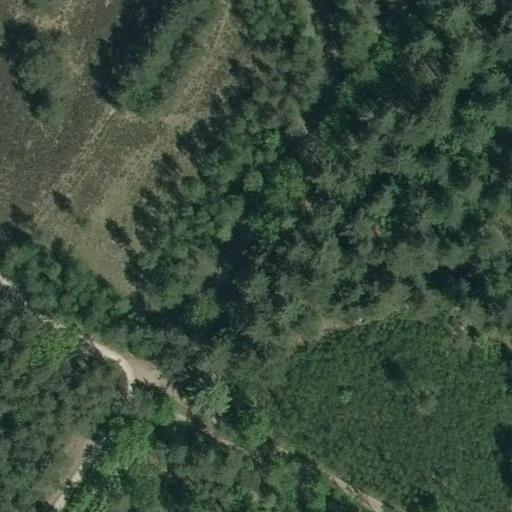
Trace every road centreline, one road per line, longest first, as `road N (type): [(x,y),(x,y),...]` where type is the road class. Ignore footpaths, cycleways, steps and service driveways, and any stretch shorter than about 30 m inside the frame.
road 1 (track): [(135,389),(326,100),(329,41),(309,0)]
road 2 (track): [(382,511),(163,386),(135,389)]
road 3 (track): [(135,389),(49,336),(0,292)]
